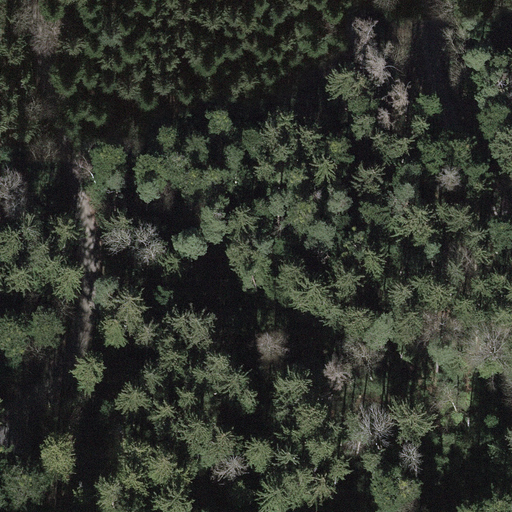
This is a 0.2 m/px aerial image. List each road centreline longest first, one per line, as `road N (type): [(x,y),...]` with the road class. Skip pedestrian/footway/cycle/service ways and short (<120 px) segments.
road 1 (track): [(25,0),(91,286),(82,347),(49,390),(0,419)]
road 2 (track): [(433,0),(431,48),(445,105),(511,222)]
